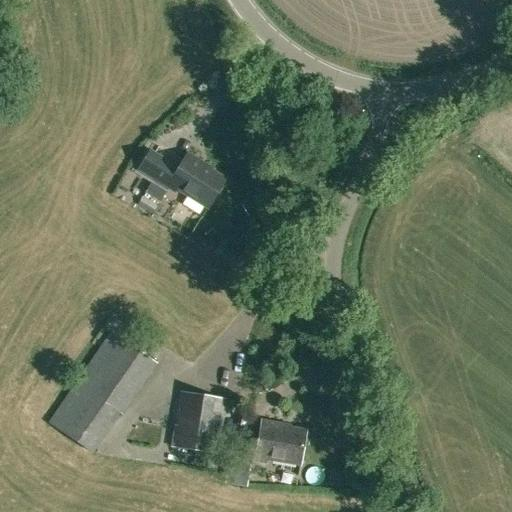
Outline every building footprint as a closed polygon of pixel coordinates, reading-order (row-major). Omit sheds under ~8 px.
[(209,206),(225,178),(200,164),(202,161),(187,153),(179,168),(149,151),(138,170),(175,191),(177,188),(209,206)] [(156,363),(111,332),(79,378),(125,409),(156,363)] [(121,414),(125,409),(79,378),(49,423),(92,453),(119,414),(121,414)] [(218,454),(227,399),(181,392),(172,447),(218,454)] [(245,439),(241,459),(266,463),(266,457),(300,463),(305,431),(278,427),(278,424),(261,421),(258,441),(245,439)]
